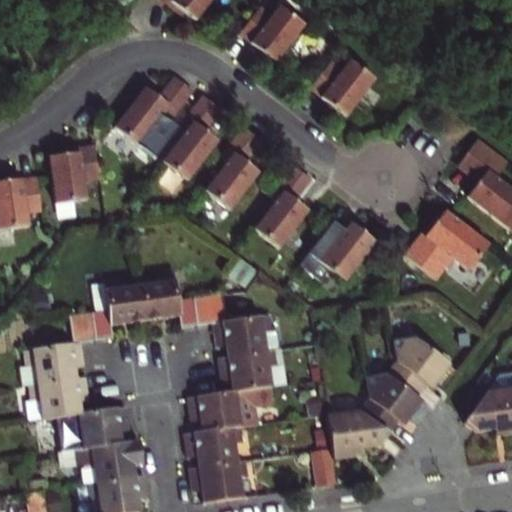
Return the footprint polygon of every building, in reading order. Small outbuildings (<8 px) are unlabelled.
[(174,0),(185,9),(189,6),(182,0),(174,0)] [(182,0),(189,6),(200,16),(214,0),(182,0)] [(260,39),(256,44),(281,63),(310,25),(286,6),(278,16),(265,7),(247,29),(260,39)] [(260,39),(247,29),(244,34),(256,44),(260,39)] [(331,95),(327,100),(352,119),(382,81),(357,62),(349,72),(337,62),(319,85),(331,95)] [(177,76),(161,97),(166,101),(183,80),(177,76)] [(166,101),(161,97),(148,86),(116,125),(141,145),(166,115),(173,121),(196,91),(183,80),(166,101)] [(315,91),(327,100),(331,95),(319,85),(315,91)] [(191,130),(166,161),(191,179),(222,140),(210,131),(205,127),(221,107),(207,96),(184,125),(191,130)] [(226,110),(221,107),(205,127),(210,131),(226,110)] [(230,163),(210,190),(235,209),(263,173),(250,163),(246,159),(262,139),(248,127),(224,158),(230,163)] [(267,143),(262,139),(246,159),(250,163),(267,143)] [(511,191),(499,181),(511,165),(481,141),(462,166),(482,182),(469,199),(511,232),(511,191)] [(69,150),(69,155),(99,151),(98,146),(69,150)] [(91,201),(90,188),(88,183),(103,181),(99,151),(69,155),(53,157),(59,205),(91,201)] [(314,213),(301,203),(295,199),(312,177),(298,167),(274,198),(279,201),(258,229),(285,250),(314,213)] [(317,182),(312,177),(295,199),(301,203),(317,182)] [(27,189),(26,182),(26,181),(0,184),(0,226),(1,235),(32,230),(31,217),(46,215),(42,187),(27,189)] [(27,189),(42,187),(41,181),(26,182),(27,189)] [(426,238),(409,260),(437,282),(453,261),(470,274),(491,247),(446,212),(426,238)] [(348,231),(338,222),(333,227),(344,236),(348,231)] [(354,223),(348,231),(344,236),(333,227),(309,256),(320,266),(323,262),(347,282),(378,243),(354,223)] [(409,260),(426,238),(422,235),(405,257),(409,260)] [(159,281),(141,284),(146,320),(181,315),(183,327),(198,325),(195,298),(179,300),(175,269),(157,271),(159,281)] [(146,320),(141,284),(124,287),(122,276),(104,279),(109,311),(92,314),(96,340),(113,337),(111,326),(146,320)] [(225,323),(222,294),(195,298),(198,325),(215,323),(214,326),(218,348),(227,347),(228,359),(282,351),(279,334),(274,334),(272,316),(225,323)] [(29,388),(78,380),(76,368),(85,367),(82,341),(96,340),(92,314),(72,317),(76,345),(24,352),(27,366),(21,367),(24,389),(29,388)] [(394,364),(386,376),(417,399),(426,386),(430,389),(447,365),(412,339),(391,342),(394,364)] [(282,351),(228,359),(219,361),(222,382),(232,381),(233,393),(272,387),(288,385),(283,351),(282,351)] [(511,435),(511,374),(501,376),(493,387),(494,394),(487,395),(464,426),(475,434),(490,433),(492,439),(511,435)] [(386,376),(366,378),(369,400),(359,414),(389,436),(398,423),(402,426),(420,401),(417,399),(386,376)] [(87,379),(78,380),(29,388),(34,421),(44,420),(83,414),(81,402),(90,401),(87,379)] [(233,393),(197,398),(189,399),(192,422),(200,421),(202,433),(242,428),(258,425),(255,407),(275,405),(272,387),(233,393)] [(64,452),(123,444),(121,432),(131,431),(128,408),(83,414),(44,420),(49,454),(64,452)] [(357,412),(327,416),(331,450),(333,460),(353,457),(353,450),(381,446),(389,436),(359,414),(357,412)] [(244,442),(242,428),(202,433),(186,435),(188,458),(197,457),(199,468),(237,463),(235,444),(244,442)] [(81,465),(84,485),(88,485),(138,477),(136,465),(144,463),(140,441),(123,444),(64,452),(66,467),(81,465)] [(331,450),(310,453),(315,488),(336,485),(333,460),(331,450)] [(250,478),(247,462),(237,463),(199,468),(190,470),(192,492),(202,491),(204,504),(243,498),(240,479),(250,478)] [(94,511),(141,511),(140,501),(149,500),(146,476),(138,477),(88,485),(91,500),(93,499),(94,511)] [(48,511),(45,491),(30,493),(32,511),(48,511)] [(3,511),(1,498),(0,497),(0,511),(8,511),(9,511),(5,511),(3,511)]
